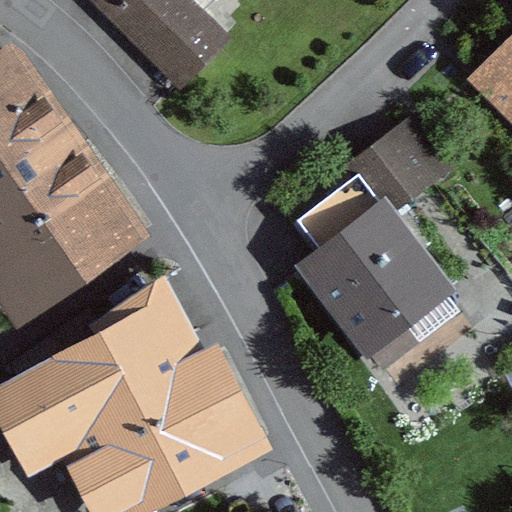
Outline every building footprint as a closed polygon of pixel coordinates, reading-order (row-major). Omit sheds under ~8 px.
[(98,0),(182,87),(235,37),(199,0),(98,0)] [(511,116),(511,26),(467,72),(511,116)] [(17,28),(0,39),(0,151),(85,275),(153,229),(17,28)] [(387,366),(425,337),(410,317),(458,279),(400,205),(453,165),(411,111),(354,156),(382,192),(295,259),(366,350),(371,346),(387,366)] [(0,299),(15,322),(85,275),(0,151),(0,299)] [(174,284),(163,264),(5,370),(11,384),(95,333),(174,284)] [(174,284),(95,333),(180,491),(276,443),(219,331),(202,339),(174,284)] [(97,511),(138,511),(180,491),(95,333),(11,384),(0,391),(0,455),(19,447),(29,469),(66,450),(97,511)]
